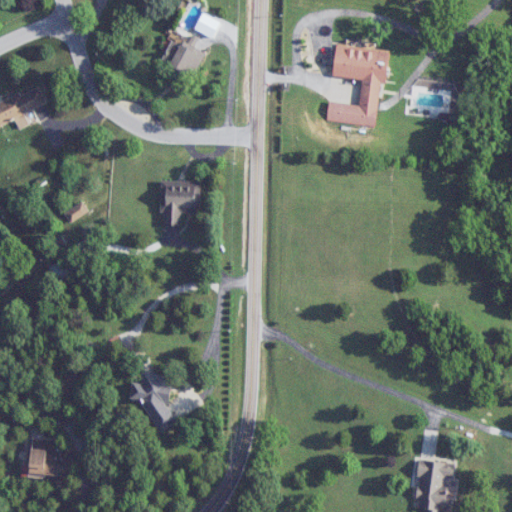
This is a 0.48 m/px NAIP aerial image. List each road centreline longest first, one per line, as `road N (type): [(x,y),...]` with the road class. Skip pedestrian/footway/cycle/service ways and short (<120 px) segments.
road 1 (tertiary): [(265,0),(247,432),(227,493),(211,511)]
road 2 (residential): [(258,136),(161,135),(124,118),(96,95),(61,0)]
